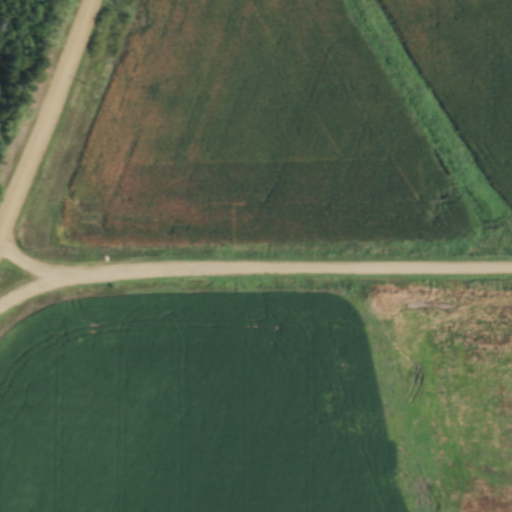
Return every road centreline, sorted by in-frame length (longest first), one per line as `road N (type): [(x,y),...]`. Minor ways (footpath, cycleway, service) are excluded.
road 1 (residential): [(1,237),(57,264),(125,277),(511,272)]
road 2 (tertiary): [(0,239),(99,0)]
